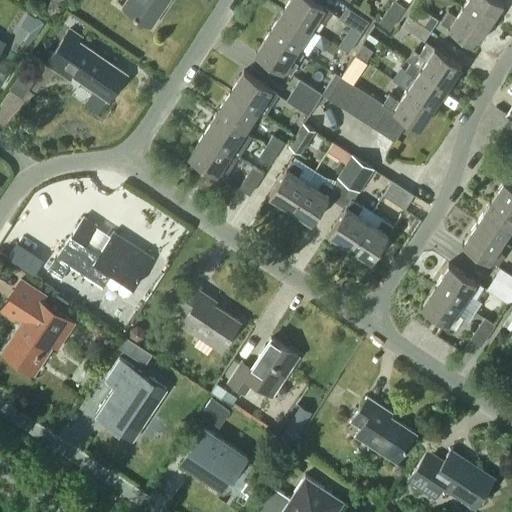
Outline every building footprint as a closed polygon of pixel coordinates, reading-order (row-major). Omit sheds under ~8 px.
[(127,0),(123,7),(151,26),(168,0),(127,0)] [(289,0),(283,10),(309,28),(316,18),(324,23),(331,11),(314,0),(289,0)] [(407,8),(395,0),(380,22),(392,30),(407,8)] [(465,0),(461,6),(488,25),(503,3),(498,0),(465,0)] [(440,21),(417,5),(409,16),(432,32),(440,21)] [(341,17),(364,33),(371,22),(348,6),(341,17)] [(474,45),(488,25),(461,6),(455,16),(448,11),(440,22),(474,45)] [(269,31),(296,48),(309,28),(283,10),(269,31)] [(426,41),(432,32),(409,16),(403,25),(426,41)] [(125,76),(77,43),(81,36),(71,29),(47,65),(58,72),(61,68),(109,100),(125,76)] [(296,48),(269,31),(256,52),(291,74),(298,63),(290,57),(296,48)] [(420,69),(447,87),(461,65),(427,42),(419,54),(426,59),(421,67),(420,69)] [(364,43),(356,55),(367,62),(375,50),(364,43)] [(406,89),(433,107),(447,87),(420,69),(421,67),(412,60),(406,69),(415,75),(406,89)] [(24,69),(10,89),(23,98),(38,78),(24,69)] [(230,92),(256,109),(263,100),(270,105),(278,93),(244,70),(230,92)] [(334,100),(347,80),(337,74),(324,94),(334,100)] [(300,79),(293,89),(315,103),(322,93),(300,79)] [(344,107),(357,87),(347,80),(334,100),(344,107)] [(354,113),(367,94),(357,87),(344,107),(354,113)] [(315,103),(293,89),(287,100),(308,114),(315,103)] [(407,120),(407,121),(418,129),(433,107),(406,89),(399,99),(390,93),(383,104),(387,107),(397,113),(407,120)] [(256,109),(230,92),(216,113),(243,130),(256,109)] [(364,120),(377,100),(367,94),(354,113),(364,120)] [(374,127),(387,107),(383,104),(377,100),(364,120),(374,127)] [(384,133),(397,113),(387,107),(374,127),(384,133)] [(202,134),(237,156),(251,135),(243,130),(216,113),(202,134)] [(397,113),(384,133),(395,140),(407,121),(407,120),(397,113)] [(317,132),(304,124),(290,145),(303,153),(317,132)] [(224,177),(231,166),(237,156),(202,134),(189,155),(224,177)] [(275,135),(267,146),(279,154),(286,142),(275,135)] [(330,150),(348,160),(354,150),(337,139),(330,150)] [(260,156),(272,164),(279,154),(267,146),(260,156)] [(336,182),(346,188),(363,160),(352,154),(336,182)] [(268,195),(290,209),(307,181),(298,175),(302,167),(291,160),(268,195)] [(374,167),(363,160),(346,188),(357,195),(374,167)] [(255,167),(241,188),(250,194),(265,173),(255,167)] [(511,186),(501,179),(487,201),(511,216),(511,186)] [(317,187),(307,181),(290,209),(311,222),(333,188),(321,180),(317,187)] [(385,195),(407,209),(416,195),(393,181),(385,195)] [(328,233),(349,247),(367,220),(357,214),(362,206),(351,199),(328,233)] [(511,216),(487,201),(474,221),(502,240),(511,223),(511,216)] [(72,234),(57,257),(47,271),(61,280),(70,266),(102,287),(112,271),(134,286),(153,257),(114,231),(99,252),(86,244),(98,225),(84,216),(72,235),(72,234)] [(376,226),(367,220),(349,247),(370,261),(393,226),(381,219),(376,226)] [(495,265),(503,254),(508,245),(501,241),(502,240),(474,221),(460,243),(495,265)] [(447,262),(433,284),(460,302),(467,292),(474,297),(482,285),(447,262)] [(511,276),(502,270),(495,280),(511,291),(511,276)] [(44,296),(19,279),(0,307),(0,310),(14,321),(18,316),(24,320),(3,353),(32,373),(44,355),(39,352),(46,341),(58,349),(74,324),(41,301),(44,296)] [(511,304),(511,301),(511,291),(495,280),(489,290),(511,304)] [(460,302),(433,284),(419,305),(454,328),(461,316),(454,311),(460,302)] [(185,315),(180,323),(220,349),(238,322),(212,304),(214,301),(191,285),(176,309),(185,315)] [(496,326),(485,319),(472,339),(483,347),(496,326)] [(131,328),(131,336),(138,340),(145,336),(145,328),(138,324),(131,328)] [(501,330),(497,337),(499,341),(504,342),(509,335),(506,330),(501,330)] [(251,381),(271,395),(297,356),(271,338),(251,367),(241,361),(227,382),(244,393),(251,381)] [(128,339),(120,351),(133,360),(141,348),(128,339)] [(123,424),(137,433),(165,390),(120,359),(106,380),(114,386),(95,415),(118,430),(123,424)] [(227,389),(217,382),(211,391),(222,397),(227,389)] [(413,433),(387,415),(389,412),(365,396),(349,419),(360,427),(357,431),(397,458),(413,433)] [(232,411),(212,398),(201,414),(221,428),(232,411)] [(203,428),(189,450),(198,457),(189,470),(223,492),(246,457),(203,428)] [(426,450),(407,480),(424,491),(435,498),(442,487),(474,507),(493,477),(450,449),(443,460),(426,450)] [(274,486),(266,500),(281,510),(279,511),(327,511),(330,508),(336,511),(344,500),(304,474),(289,496),(274,486)]
